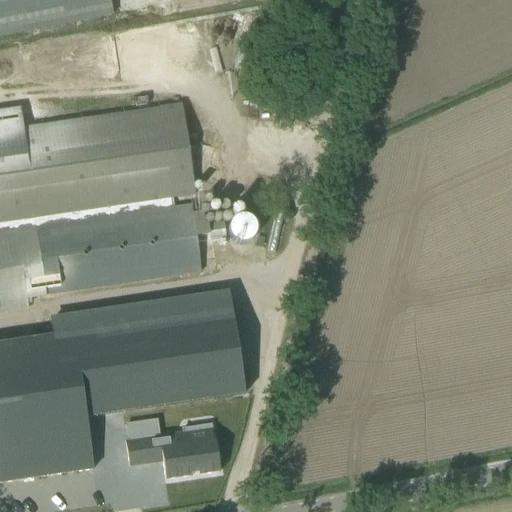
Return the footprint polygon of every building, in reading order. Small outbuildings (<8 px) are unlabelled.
[(0,0),(0,37),(111,15),(108,0),(0,0)] [(0,314),(28,310),(26,300),(44,297),(200,274),(194,233),(207,231),(208,231),(207,225),(205,211),(191,213),(190,205),(173,208),(172,198),(194,196),(180,107),(158,110),(158,106),(21,126),(19,107),(0,109),(0,314)] [(255,233),(254,230),(253,227),(252,225),(250,223),(247,221),(245,220),(242,219),(239,219),(236,220),(233,221),(231,223),(229,226),(227,228),(227,231),(227,234),(227,237),(229,240),(230,242),(233,244),(235,246),(238,247),(241,247),(244,246),(247,245),(249,244),(252,242),(253,239),(254,236),(255,233)] [(208,231),(207,231),(208,242),(224,239),(222,223),(207,225),(208,231)] [(230,311),(0,345),(0,484),(92,471),(84,420),(243,396),(230,311)] [(182,434),(124,443),(128,468),(161,463),(164,482),(190,478),(189,475),(196,474),(197,477),(218,474),(213,442),(213,443),(210,426),(209,426),(181,431),(182,434)]
